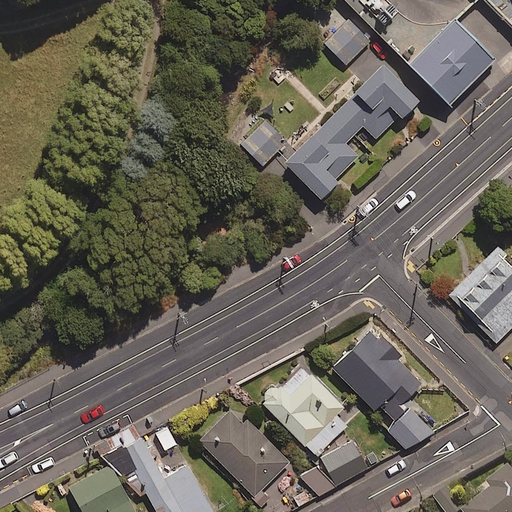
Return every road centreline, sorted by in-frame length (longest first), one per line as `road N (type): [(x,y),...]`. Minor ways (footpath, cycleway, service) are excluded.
road 1 (secondary): [(358,253),(0,451)]
road 2 (residential): [(358,253),(511,411)]
road 3 (secondary): [(511,116),(358,253)]
road 4 (residential): [(345,511),(511,413)]
